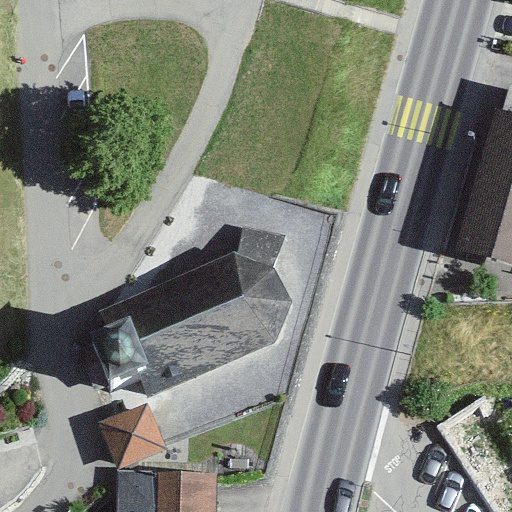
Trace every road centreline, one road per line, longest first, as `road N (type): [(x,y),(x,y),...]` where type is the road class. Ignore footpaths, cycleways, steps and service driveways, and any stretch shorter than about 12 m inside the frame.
road 1 (secondary): [(320,511),(453,0)]
road 2 (residential): [(35,511),(62,478),(67,413),(27,0)]
